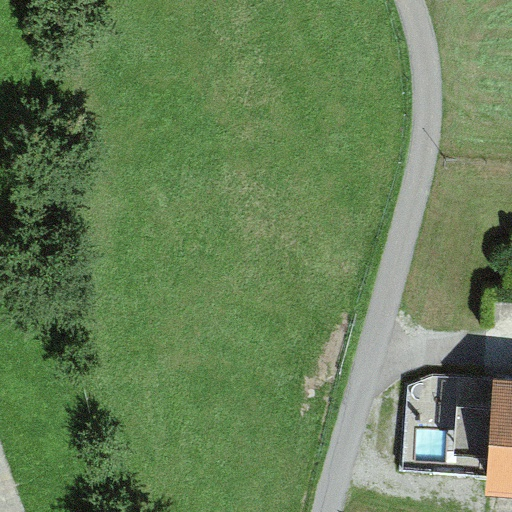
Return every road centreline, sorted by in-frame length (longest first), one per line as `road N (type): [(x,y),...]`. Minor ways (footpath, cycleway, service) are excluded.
road 1 (unclassified): [(325,511),(429,147),(422,24),(410,0)]
road 2 (track): [(511,341),(457,343),(403,368),(368,372)]
